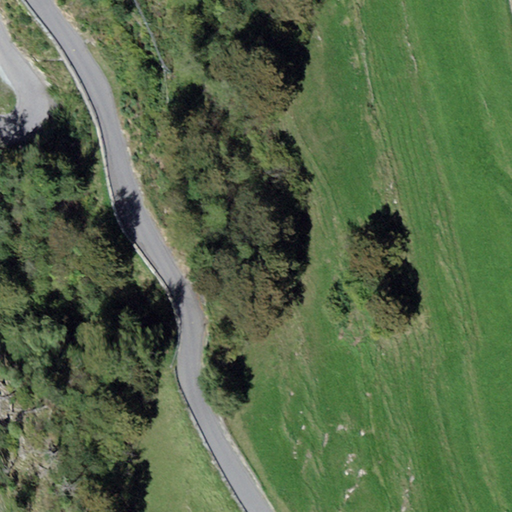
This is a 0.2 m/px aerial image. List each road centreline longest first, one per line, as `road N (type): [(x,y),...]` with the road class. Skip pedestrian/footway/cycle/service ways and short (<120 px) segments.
road 1 (unclassified): [(261,511),(237,482),(185,375),(184,292),(145,229),(129,183),(121,115),(40,0)]
road 2 (unclassified): [(0,38),(35,96),(34,119),(0,130)]
